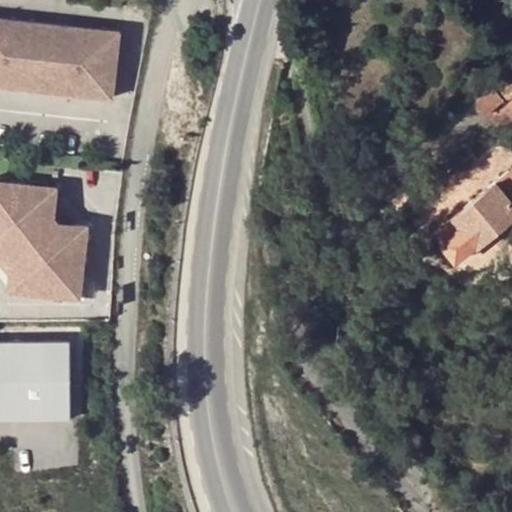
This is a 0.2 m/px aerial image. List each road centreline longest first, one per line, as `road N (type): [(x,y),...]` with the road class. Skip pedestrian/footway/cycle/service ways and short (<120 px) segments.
road 1 (primary): [(258,0),(236,77),(208,258),(206,391),(240,511)]
road 2 (track): [(173,0),(125,317),(126,452),(137,511)]
